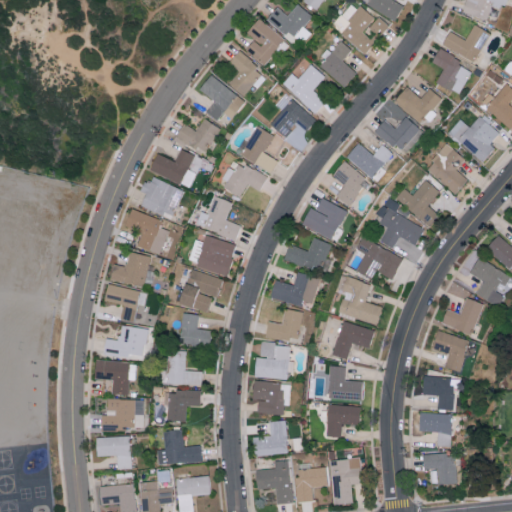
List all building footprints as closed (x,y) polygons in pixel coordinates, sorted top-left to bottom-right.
[(324,0),(317,12),(312,8),(311,10),(307,8),(309,5),(304,2),(305,0),(324,0)] [(368,0),(366,5),(394,22),(403,7),(392,0),(368,0)] [(487,0),(487,1),(495,4),(493,7),(498,9),(495,18),(489,16),(487,20),(463,12),(467,0),(487,0)] [(298,3),(287,15),(277,7),(266,20),(285,36),(289,32),(294,37),(303,27),(304,29),(314,17),(298,3)] [(366,56),(331,26),(341,15),(348,21),(360,6),(374,19),(362,33),(371,40),(376,34),(369,29),(379,18),(391,28),(366,56)] [(260,19),(247,34),(256,41),(247,51),(264,66),(286,41),(260,19)] [(452,32),(466,41),(475,25),(491,34),(474,63),(444,45),(452,32)] [(341,42),(320,67),(345,88),(358,74),(343,61),(352,51),(341,42)] [(441,49),(463,61),(461,65),(473,72),(460,95),(438,82),(446,70),(433,63),(441,49)] [(241,52),(230,63),(240,72),(230,84),(245,96),(263,76),(257,71),(259,68),(241,52)] [(312,65),(299,80),(293,74),(284,84),(317,113),(327,101),(315,91),(327,78),(312,65)] [(212,75),(200,90),(215,103),(207,113),(217,122),(224,113),(231,119),(246,102),(212,75)] [(511,88),(508,84),(487,109),(511,130),(511,128),(511,107),(509,105),(511,101),(511,88)] [(394,102),(420,124),(426,118),(431,122),(437,114),(433,111),(443,99),(430,88),(422,98),(408,86),(394,102)] [(273,124),(287,136),(297,124),(308,133),(318,121),(286,94),(276,106),(283,112),(273,124)] [(484,164),(496,149),(491,145),(500,134),(479,117),(470,128),(461,120),(449,134),(484,164)] [(376,133),(386,121),(396,131),(407,118),(421,130),(403,151),(397,145),(394,149),(376,133)] [(185,125),(175,141),(185,147),(187,144),(197,151),(199,149),(205,153),(221,129),(206,119),(197,133),(185,125)] [(258,126),(241,155),(272,174),(279,162),(264,153),(274,136),(258,126)] [(424,131),(420,128),(403,148),(407,152),(424,131)] [(360,144),(348,158),(373,180),(394,155),(384,146),(375,156),(360,144)] [(446,145),(432,161),(434,163),(428,170),(456,194),(468,180),(456,170),(465,160),(446,145)] [(150,171),(158,153),(175,161),(181,149),(196,156),(189,170),(197,174),(191,187),(181,183),(180,185),(150,171)] [(346,161),(333,176),(346,187),(337,197),(349,207),(365,188),(361,185),(367,179),(346,161)] [(269,178),(255,169),(255,170),(247,166),(245,169),(239,165),(235,171),(230,168),(223,179),(228,182),(224,188),(241,198),(249,185),(260,192),(269,178)] [(155,177),(152,182),(149,180),(148,183),(145,182),(140,193),(146,195),(141,206),(156,213),(157,212),(172,219),(185,192),(155,177)] [(426,181),(413,196),(404,189),(396,199),(429,227),(439,215),(428,206),(440,193),(426,181)] [(216,197),(209,215),(202,212),(197,225),(237,242),(244,227),(227,219),(233,205),(216,197)] [(323,199),(348,212),(342,225),(340,225),(332,240),(303,225),(312,208),(317,210),(323,199)] [(388,208),(425,231),(416,246),(400,237),(393,248),(380,240),(387,229),(379,224),(388,208)] [(133,209),(164,221),(161,228),(169,232),(160,255),(138,246),(143,234),(125,227),(133,209)] [(237,246),(233,258),(235,259),(229,278),(196,267),(198,262),(190,260),(196,240),(203,243),(206,235),(237,246)] [(363,236),(406,260),(394,281),(377,272),(373,280),(357,271),(363,260),(353,254),(363,236)] [(499,236),(511,246),(511,271),(488,250),(499,236)] [(314,238),(308,253),(291,245),(285,260),(321,275),(333,246),(314,238)] [(110,281),(114,265),(126,267),(127,265),(128,265),(131,252),(152,257),(149,271),(155,272),(152,285),(146,284),(144,289),(110,281)] [(477,294),(484,282),(470,273),(480,257),(511,277),(511,279),(508,287),(501,283),(496,291),(505,297),(499,308),(477,294)] [(208,312),(182,304),(193,270),(224,280),(219,298),(213,297),(208,312)] [(299,274),(321,280),(314,304),(306,302),(304,308),(272,299),(277,282),(296,288),(299,274)] [(384,307),(367,302),(372,286),(341,275),(336,289),(353,294),(350,302),(343,300),(339,313),(378,326),(384,307)] [(143,291),(110,284),(106,303),(124,306),(121,321),(136,324),(143,291)] [(468,298),(485,305),(473,336),(442,324),(448,310),(461,315),(468,298)] [(305,313),(286,309),(283,325),(270,322),(267,338),(290,342),(291,338),(299,340),(305,313)] [(184,314),(199,317),(198,329),(213,331),(210,350),(184,346),(185,339),(180,338),(184,314)] [(375,331),(344,322),(333,356),(349,361),(354,345),(369,349),(375,331)] [(124,328),(140,330),(138,341),(146,342),(144,357),(131,355),(130,358),(106,355),(108,340),(122,342),(124,328)] [(439,330),(471,341),(461,372),(447,367),(451,354),(433,348),(439,330)] [(257,358),(255,377),(289,381),(292,348),(276,347),(277,343),(263,342),(261,358),(257,358)] [(202,386),(203,372),(186,371),(187,351),(168,350),(167,371),(161,371),(161,383),(202,386)] [(96,360),(130,363),(130,365),(137,365),(136,381),(130,381),(128,396),(112,394),(114,382),(95,380),(96,360)] [(331,367),(347,368),(346,381),(363,382),(362,401),(328,399),(331,367)] [(424,377),(453,378),(452,386),(456,387),(455,411),(439,410),(440,397),(423,396),(424,377)] [(255,380),(283,383),(283,387),(287,388),(284,415),(259,413),(260,401),(253,400),(255,380)] [(187,423),(188,407),(201,408),(202,391),(177,390),(177,394),(168,393),(166,422),(187,423)] [(117,400),(145,401),(144,428),(128,428),(128,432),(103,431),(104,416),(117,416),(117,400)] [(362,407),(329,405),(326,437),(342,438),(343,424),(360,426),(362,407)] [(421,413),(455,415),(452,447),(439,446),(440,433),(420,431),(421,413)] [(254,438),(272,437),(270,422),(287,421),(290,454),(256,457),(254,438)] [(159,465),(184,463),(184,464),(203,463),(202,446),(184,447),(183,430),(163,432),(164,450),(158,450),(159,465)] [(97,438),(130,436),(132,469),(118,470),(118,456),(98,457),(97,438)] [(424,455),(425,470),(439,468),(441,485),(459,484),(457,453),(424,455)] [(257,471),(276,469),(275,462),(290,460),(295,504),(277,505),(275,488),(259,490),(257,471)] [(329,461),(334,506),(353,504),(351,485),(365,484),(364,468),(349,470),(348,460),(329,461)] [(327,467),(299,470),(300,478),(296,479),(298,503),(314,501),(313,488),(329,487),(327,467)] [(179,511),(177,479),(210,476),(212,495),(193,497),(193,511),(179,511)] [(141,511),(139,483),(158,481),(159,490),(173,489),(174,504),(160,505),(160,511),(141,511)] [(101,487),(134,483),(137,511),(121,511),(121,505),(103,507),(101,487)]
